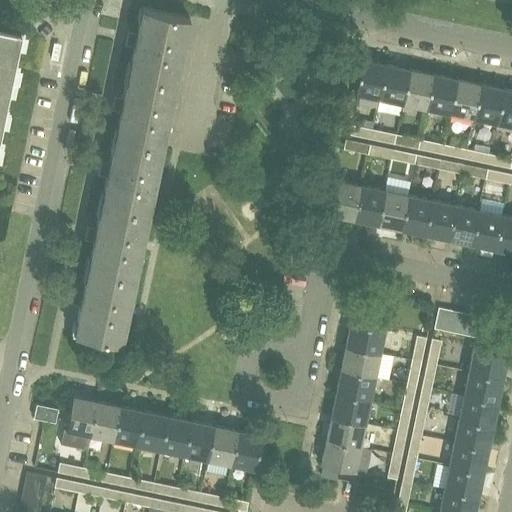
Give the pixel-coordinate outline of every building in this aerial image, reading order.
[(0,0),(0,98),(15,29),(0,26),(0,0)] [(128,31),(126,44),(134,46),(128,72),(175,82),(189,16),(142,6),(137,33),(128,31)] [(61,43),(54,42),(51,58),(58,60),(61,43)] [(378,98),(385,63),(361,58),(354,93),(378,98)] [(402,103),(409,68),(385,63),(378,98),(402,103)] [(425,108),(432,73),(409,68),(402,103),(425,108)] [(115,96),(112,109),(120,110),(115,137),(162,147),(175,82),(128,72),(123,98),(115,96)] [(449,113),(456,78),(432,73),(425,108),(449,113)] [(472,117),(479,83),(456,78),(449,113),(472,117)] [(496,122),(503,88),(479,83),(472,117),(496,122)] [(511,125),(511,89),(503,88),(496,122),(511,125)] [(370,138),(372,129),(348,124),(347,133),(370,138)] [(393,143),(395,134),(372,129),(370,138),(393,143)] [(417,148),(419,139),(395,134),(393,143),(417,148)] [(101,161),(98,174),(107,176),(101,202),(148,212),(162,147),(115,137),(109,163),(101,161)] [(367,153),(369,143),(346,138),(344,148),(367,153)] [(440,153),(442,144),(419,139),(417,148),(440,153)] [(391,158),(393,148),(369,143),(367,153),(391,158)] [(464,158),(466,148),(442,144),(440,153),(464,158)] [(414,163),(416,153),(393,148),(391,158),(414,163)] [(487,163),(489,153),(466,148),(464,158),(487,163)] [(438,168),(440,158),(416,153),(414,163),(438,168)] [(511,168),(511,162),(511,158),(489,153),(487,163),(511,168)] [(461,173),(463,163),(440,158),(438,168),(461,173)] [(485,178),(487,168),(463,163),(461,173),(485,178)] [(508,182),(510,173),(487,168),(485,178),(508,182)] [(353,219),(361,184),(336,179),(329,214),(353,219)] [(377,224),(384,189),(361,184),(353,219),(377,224)] [(400,229),(408,194),(384,189),(377,224),(400,229)] [(424,234),(431,199),(408,194),(400,229),(424,234)] [(447,238),(455,204),(431,199),(424,234),(447,238)] [(88,226),(85,239),(93,240),(88,266),(134,276),(148,212),(101,202),(96,228),(88,226)] [(471,243),(478,209),(455,204),(447,238),(471,243)] [(494,248),(502,214),(478,209),(471,243),(494,248)] [(511,215),(502,214),(494,248),(511,252),(511,215)] [(74,291),(71,303),(80,305),(74,332),(121,342),(134,276),(88,266),(82,292),(74,291)] [(438,307),(434,328),(445,330),(449,309),(438,307)] [(449,309),(445,330),(456,332),(460,311),(449,309)] [(460,311),(456,332),(467,335),(471,313),(460,311)] [(471,313),(467,335),(478,337),(482,316),(471,313)] [(482,316),(478,337),(489,339),(493,318),(482,316)] [(345,345),(380,352),(385,328),(350,320),(345,345)] [(412,359),(421,361),(426,337),(417,335),(412,359)] [(427,362),(436,364),(441,340),(432,338),(427,362)] [(375,375),(380,352),(345,345),(340,368),(375,375)] [(467,371),(502,378),(507,354),(472,346),(467,371)] [(416,384),(421,361),(412,359),(407,382),(416,384)] [(431,387),(436,364),(427,362),(422,386),(431,387)] [(370,399),(375,375),(340,368),(335,391),(370,399)] [(497,401),(502,378),(467,371),(463,394),(497,401)] [(411,407),(416,384),(407,382),(402,406),(411,407)] [(426,411),(431,387),(422,386),(417,409),(426,411)] [(365,422),(370,399),(335,391),(330,415),(365,422)] [(492,425),(497,401),(463,394),(458,418),(492,425)] [(90,435),(97,400),(73,395),(65,429),(90,435)] [(113,439),(120,405),(97,400),(90,435),(113,439)] [(58,408),(36,403),(33,417),(55,422),(58,408)] [(137,444),(144,410),(120,405),(113,439),(137,444)] [(406,431),(411,407),(402,406),(397,429),(406,431)] [(421,434),(426,411),(417,409),(412,433),(421,434)] [(160,449),(167,414),(144,410),(137,444),(160,449)] [(184,454),(191,419),(167,414),(160,449),(184,454)] [(360,446),(365,422),(330,415),(325,438),(360,446)] [(487,448),(492,425),(458,418),(453,441),(487,448)] [(207,459),(214,424),(191,419),(184,454),(207,459)] [(231,464),(238,429),(214,424),(207,459),(231,464)] [(238,429),(231,464),(255,469),(262,434),(238,429)] [(401,454),(406,431),(397,429),(392,453),(401,454)] [(416,458),(421,434),(412,433),(407,456),(416,458)] [(355,470),(360,446),(325,438),(320,463),(323,463),(321,475),(337,479),(339,467),(355,470)] [(483,472),(487,448),(453,441),(448,465),(483,472)] [(396,478),(401,454),(392,453),(387,477),(396,478)] [(411,481),(416,458),(407,456),(402,479),(411,481)] [(59,462),(57,471),(81,476),(83,467),(59,462)] [(478,495),(483,472),(448,465),(443,488),(478,495)] [(83,467),(81,476),(104,481),(106,472),(83,467)] [(24,482),(45,487),(47,475),(26,471),(24,482)] [(106,472),(104,481),(128,486),(130,477),(106,472)] [(56,477),(54,486),(78,491),(80,481),(56,477)] [(130,477),(128,486),(151,491),(153,482),(130,477)] [(406,505),(411,481),(402,479),(397,503),(406,505)] [(80,481),(78,491),(101,496),(103,486),(80,481)] [(43,497),(45,487),(24,482),(21,493),(43,497)] [(153,482),(151,491),(175,496),(177,487),(153,482)] [(103,486),(101,496),(125,501),(127,491),(103,486)] [(177,487),(175,496),(198,501),(200,492),(177,487)] [(440,511),(474,511),(478,495),(443,488),(438,511),(440,511)] [(127,491),(125,501),(148,506),(150,496),(127,491)] [(200,492),(198,501),(222,505),(224,497),(200,492)] [(40,508),(43,497),(21,493),(19,504),(40,508)] [(150,496),(148,506),(172,511),(174,501),(150,496)] [(224,497),(222,505),(246,511),(248,502),(224,497)] [(174,501),(172,511),(178,511),(195,511),(197,506),(174,501)] [(404,511),(406,505),(397,503),(395,511),(404,511)]
